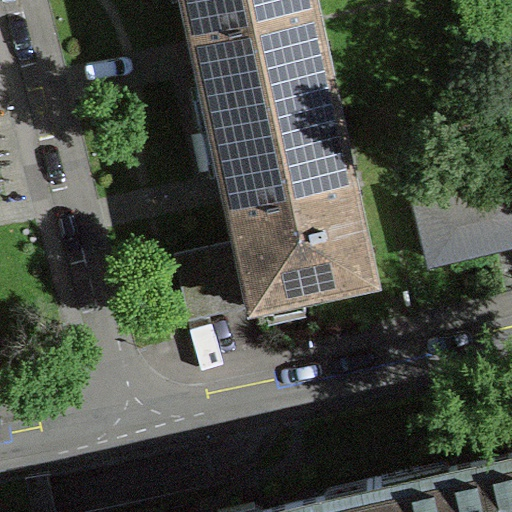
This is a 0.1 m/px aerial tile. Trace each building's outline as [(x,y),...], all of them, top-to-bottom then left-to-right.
[(188,0),(190,6),(214,119),(335,93),(314,0),(188,0)] [(335,93),(214,119),(228,183),(240,237),(174,251),(187,310),(373,271),(335,94),(335,93)] [(511,179),(419,202),(432,257),(451,252),(511,237),(511,179)] [(511,511),(511,450),(447,465),(450,478),(379,495),(382,511),(511,511)] [(382,511),(379,495),(330,506),(327,493),(261,508),(261,511),(382,511)]
